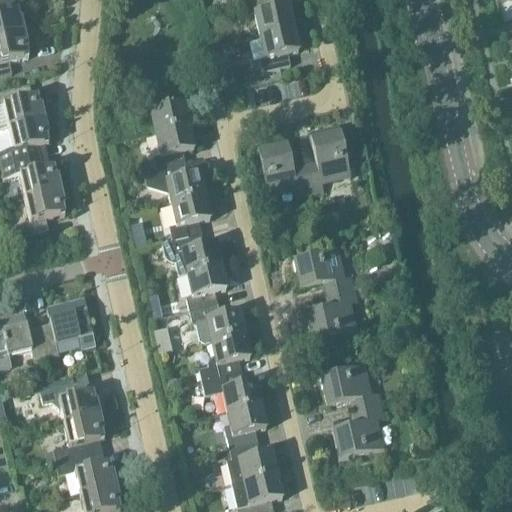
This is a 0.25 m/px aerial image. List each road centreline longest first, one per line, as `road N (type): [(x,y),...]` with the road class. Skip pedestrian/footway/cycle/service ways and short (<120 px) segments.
road 1 (residential): [(311,511),(221,126)]
road 2 (tertiary): [(511,264),(481,232),(467,199),(422,0)]
road 3 (residential): [(113,263),(83,114),(91,0)]
road 4 (residential): [(169,511),(113,263)]
road 5 (residential): [(221,126),(331,96),(316,0)]
